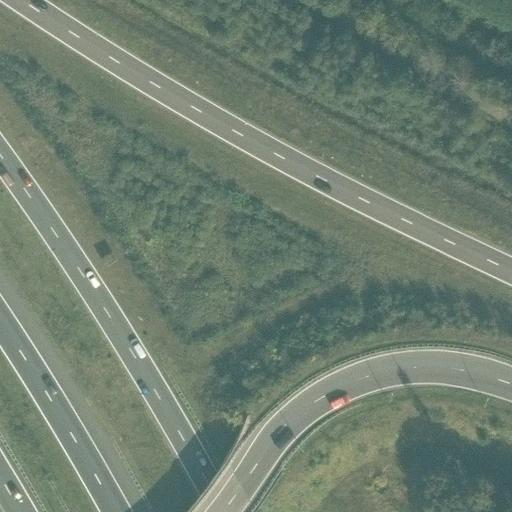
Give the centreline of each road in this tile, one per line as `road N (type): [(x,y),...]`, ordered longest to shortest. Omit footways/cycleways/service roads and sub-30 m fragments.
road 1 (trunk): [(511,274),(293,169),(16,0)]
road 2 (trunk): [(223,511),(94,297),(0,161)]
road 3 (trunk): [(219,511),(284,429),(337,387),(392,371),(457,369),(511,389)]
road 4 (motorway): [(114,511),(0,325)]
